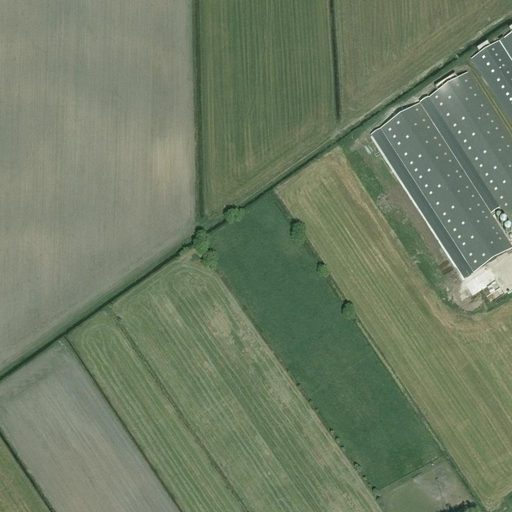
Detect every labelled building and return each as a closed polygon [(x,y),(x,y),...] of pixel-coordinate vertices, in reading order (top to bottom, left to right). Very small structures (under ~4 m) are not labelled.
[(511,63),(499,44),(472,61),(511,122),(511,35),(504,40),(511,52),(511,63)] [(511,52),(504,40),(499,44),(511,63),(511,52)] [(511,144),(467,75),(430,100),(511,227),(511,144)] [(505,218),(429,100),(420,106),(495,224),(505,218)] [(420,106),(382,130),(474,274),(511,249),(495,224),(420,106)] [(381,131),(377,133),(372,137),(465,280),(474,274),(381,131)]
